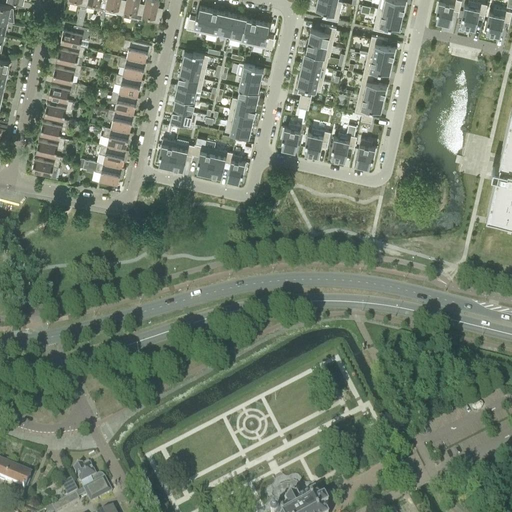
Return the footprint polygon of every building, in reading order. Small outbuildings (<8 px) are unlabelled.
[(88,2),(86,7),(94,9),(105,11),(107,0),(87,0),(88,1),(88,2)] [(105,11),(123,15),(126,2),(120,1),(120,0),(107,0),(105,11)] [(126,0),(126,2),(123,15),(122,17),(131,19),(131,17),(141,19),(143,14),(144,7),(138,5),(139,0),(126,0)] [(145,0),(144,7),(143,14),(150,16),(149,21),(160,24),(163,11),(157,9),(158,0),(145,0)] [(333,0),(316,0),(315,8),(323,10),(323,11),(328,12),(327,18),(326,18),(326,19),(337,21),(342,1),(337,0),(337,1),(333,0)] [(379,0),(377,8),(402,14),(402,15),(404,15),(407,1),(402,0),(379,0)] [(438,0),(436,0),(434,11),(437,12),(435,21),(449,24),(452,10),(458,11),(458,12),(459,12),(461,0),(460,0),(442,0),(442,1),(438,0)] [(463,16),(460,28),(474,31),(478,14),(484,15),(483,16),(484,16),(487,4),(468,0),(467,5),(464,4),(461,16),(463,16)] [(0,4),(0,19),(6,21),(13,22),(13,13),(8,12),(9,8),(13,9),(13,8),(10,7),(1,5),(0,4)] [(188,17),(186,29),(205,33),(211,9),(199,6),(197,15),(196,14),(195,19),(189,18),(189,17),(188,17)] [(488,23),(485,33),(499,36),(503,21),(508,22),(508,23),(509,23),(510,17),(511,12),(493,7),(492,12),(489,11),(486,23),(488,23)] [(377,8),(373,29),(384,32),(384,31),(385,25),(390,26),(391,25),(399,27),(402,15),(402,14),(377,8)] [(211,9),(205,33),(218,36),(219,31),(218,31),(223,11),(211,9)] [(223,11),(218,31),(219,31),(229,34),(230,34),(234,14),(223,11)] [(229,34),(228,38),(240,41),(241,41),(246,18),(247,17),(234,14),(230,34),(229,34)] [(240,41),(240,42),(252,45),(258,20),(246,18),(241,41),(240,41)] [(258,20),(252,45),(272,49),(274,38),(273,38),(268,37),(269,32),(267,32),(269,23),(258,20)] [(72,44),(85,47),(87,47),(89,40),(87,39),(89,28),(76,25),(75,32),(63,29),(61,41),(72,44)] [(310,29),(308,40),(332,46),(336,28),(325,25),(324,25),(324,26),(325,26),(324,32),(310,29)] [(109,33),(107,40),(114,42),(116,35),(109,33)] [(371,36),(367,55),(392,60),(392,61),(393,61),(396,48),(381,44),(382,39),(383,39),(383,38),(371,36)] [(121,56),(120,57),(148,63),(148,62),(145,62),(147,51),(150,52),(152,45),(124,39),(122,48),(128,49),(126,58),(121,56)] [(305,51),(328,57),(329,57),(332,46),(308,40),(305,51)] [(59,47),(56,60),(68,62),(81,65),(83,58),(85,47),(72,44),(71,50),(59,47)] [(304,50),(301,62),(326,68),(328,57),(305,51),(304,50)] [(184,52),(181,62),(206,68),(209,55),(193,52),(192,53),(184,52)] [(367,55),(363,74),(374,76),(375,70),(380,72),(380,70),(389,72),(392,61),(392,60),(367,55)] [(117,74),(144,80),(141,79),(143,69),(146,70),(148,63),(120,57),(118,66),(124,67),(122,75),(117,74)] [(0,72),(6,74),(7,68),(8,68),(10,61),(0,58),(0,72)] [(52,78),(64,81),(72,82),(73,75),(79,76),(81,65),(68,62),(67,68),(55,66),(52,78)] [(181,62),(179,74),(203,79),(206,68),(181,62)] [(239,62),(236,75),(240,76),(241,76),(260,80),(263,69),(254,67),(255,66),(239,62)] [(301,62),(299,73),(323,79),(326,68),(301,62)] [(299,73),(296,84),(299,85),(297,93),(300,93),(311,95),(313,90),(321,91),(323,79),(299,73)] [(117,74),(113,92),(140,98),(137,97),(140,87),(142,87),(144,80),(117,74)] [(179,74),(176,85),(196,89),(196,90),(201,91),(203,79),(179,74)] [(363,74),(358,92),(383,98),(383,99),(385,99),(388,86),(372,82),(373,77),(374,77),(374,76),(363,74)] [(240,76),(238,87),(239,88),(239,87),(258,91),(260,80),(241,76),(240,76)] [(51,84),(48,96),(60,99),(68,101),(69,93),(74,94),(77,84),(72,82),(64,81),(63,87),(51,84)] [(176,85),(174,96),(175,97),(175,96),(194,100),(196,90),(196,89),(176,85)] [(237,98),(256,103),(259,91),(258,91),(239,87),(239,88),(237,98)] [(109,109),(136,115),(133,115),(136,104),(138,105),(140,98),(113,92),(111,101),(116,102),(115,110),(109,109)] [(358,92),(354,112),(362,114),(365,114),(366,108),(372,109),(372,108),(381,110),(383,99),(383,98),(358,92)] [(300,93),(299,100),(310,102),(311,96),(300,93)] [(175,97),(173,107),(192,112),(193,111),(195,100),(194,100),(175,96),(175,97)] [(232,97),(230,108),(254,114),(256,103),(237,98),(232,97)] [(44,115),(56,117),(63,119),(65,112),(70,113),(73,102),(68,101),(60,99),(58,105),(47,102),(44,115)] [(299,100),(297,107),(308,109),(310,102),(299,100)] [(511,101),(511,108),(500,155),(499,160),(498,164),(495,163),(495,164),(492,164),(491,172),(493,172),(493,173),(495,174),(494,178),(487,211),(486,216),(499,219),(511,221),(511,101)] [(173,107),(170,119),(174,120),(180,121),(194,124),(197,112),(193,111),(192,112),(173,107)] [(230,108),(227,119),(251,125),(254,114),(230,108)] [(105,127),(132,133),(129,132),(132,122),(134,122),(136,115),(109,109),(107,118),(112,120),(111,128),(105,127)] [(362,114),(360,121),(371,123),(373,116),(365,114),(362,114)] [(40,133),(52,136),(59,137),(61,130),(66,131),(69,120),(63,119),(56,117),(54,123),(43,121),(40,133)] [(227,119),(224,131),(236,134),(243,135),(249,137),(251,125),(227,119)] [(282,126),(280,138),(283,138),(281,147),(295,150),(300,125),(289,123),(288,127),(282,126)] [(333,148),(330,160),(344,163),(348,146),(353,147),(353,148),(354,148),(357,136),(354,136),(356,126),(348,124),(346,134),(338,132),(337,137),(334,136),(331,148),(333,148)] [(101,144),(128,151),(128,150),(125,150),(128,139),(130,140),(132,133),(105,127),(103,136),(101,135),(99,144),(101,144)] [(306,144),(304,154),(318,157),(321,141),(327,143),(328,143),(330,132),(312,128),(311,132),(307,132),(305,143),(306,144)] [(36,152),(47,154),(55,156),(57,148),(62,149),(65,139),(59,137),(52,136),(50,142),(39,139),(36,152)] [(160,155),(158,163),(170,166),(174,146),(175,141),(162,138),(159,154),(160,155)] [(360,139),(355,164),(369,167),(371,158),(374,159),(376,147),(371,146),(372,141),(360,139)] [(101,144),(97,162),(124,168),(121,167),(124,157),(127,157),(128,151),(101,144)] [(170,166),(169,167),(182,170),(186,155),(192,156),(194,145),(188,144),(187,148),(174,146),(170,166)] [(192,156),(191,157),(192,157),(193,155),(198,156),(197,161),(198,162),(196,170),(208,173),(214,148),(194,144),(194,145),(192,156)] [(208,173),(207,176),(220,179),(224,162),(229,163),(231,158),(233,154),(233,152),(214,148),(208,173)] [(55,156),(47,154),(46,160),(35,157),(32,170),(51,174),(50,177),(58,179),(60,168),(58,168),(60,157),(55,156)] [(229,163),(226,179),(239,181),(240,173),(244,173),(246,162),(241,161),(242,156),(233,154),(231,158),(229,163)] [(80,158),(78,167),(83,168),(95,170),(97,162),(85,159),(80,158)] [(124,168),(97,162),(95,170),(95,171),(101,172),(99,181),(117,186),(120,174),(123,175),(124,168)] [(0,479),(6,482),(12,468),(0,462),(0,479)] [(83,489),(85,494),(90,503),(111,492),(103,476),(102,475),(101,474),(100,474),(99,474),(95,476),(90,465),(83,468),(82,465),(73,469),(83,489)] [(12,468),(6,482),(19,487),(12,502),(18,504),(26,485),(28,486),(30,480),(29,479),(30,476),(12,468)] [(70,479),(61,484),(68,496),(77,491),(70,479)] [(266,500),(267,500),(267,501),(267,502),(267,503),(266,504),(266,505),(265,505),(265,506),(267,511),(271,511),(324,511),(328,509),(324,501),(320,503),(318,500),(320,499),(319,499),(327,495),(321,484),(317,487),(316,484),(309,488),(307,484),(306,484),(305,484),(304,484),(303,483),(302,483),(301,482),(296,484),(295,482),(294,482),(293,482),(292,481),(270,492),(271,492),(271,493),(270,494),(270,495),(271,497),(266,500)] [(83,489),(75,493),(78,498),(85,494),(83,489)] [(78,498),(75,493),(51,505),(54,511),(55,511),(79,500),(78,498)]
